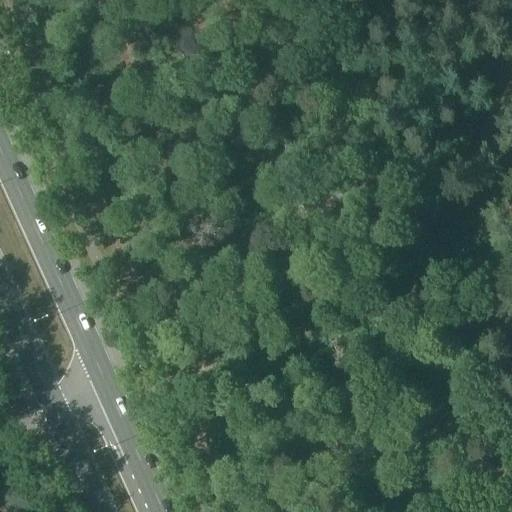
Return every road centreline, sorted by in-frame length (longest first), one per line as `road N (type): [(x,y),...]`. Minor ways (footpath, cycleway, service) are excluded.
road 1 (unknown): [(411,511),(353,481),(239,374),(81,0)]
road 2 (track): [(142,358),(198,359),(239,374),(280,359),(401,214),(470,157),(511,80)]
road 3 (track): [(511,387),(401,214),(306,0)]
road 4 (primary): [(103,378),(0,152)]
road 5 (primary): [(163,511),(103,378)]
road 6 (primary): [(0,294),(51,403)]
